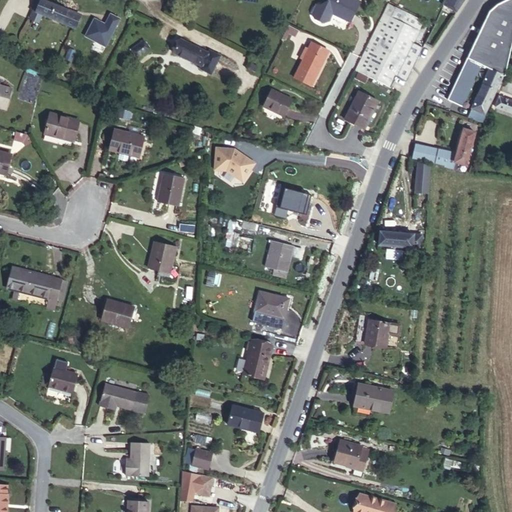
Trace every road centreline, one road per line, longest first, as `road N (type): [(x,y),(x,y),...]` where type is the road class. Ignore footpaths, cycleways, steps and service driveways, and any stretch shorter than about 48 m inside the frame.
road 1 (tertiary): [(254,511),(404,112),(479,0)]
road 2 (residential): [(0,408),(32,428),(43,446),(39,511)]
